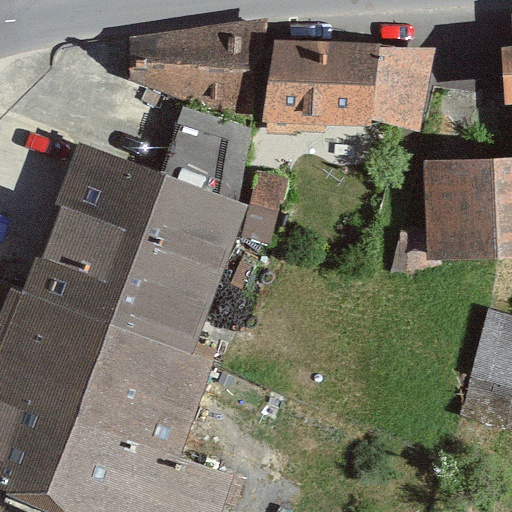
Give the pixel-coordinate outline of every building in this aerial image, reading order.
[(511,17),(510,18),(509,45),(476,49),(476,109),(511,107),(511,17)] [(248,115),(254,50),(257,27),(130,44),(123,90),(246,129),(248,115)] [(360,120),(363,53),(254,50),(248,115),(360,120)] [(425,55),(363,53),(360,120),(359,138),(407,138),(425,55)] [(59,145),(5,296),(183,359),(236,208),(59,145)] [(511,146),(410,151),(415,260),(511,256),(511,146)] [(0,508),(11,511),(209,511),(219,486),(167,467),(203,366),(183,359),(5,296),(0,293),(0,508)] [(511,309),(494,304),(462,410),(511,424),(511,309)]
